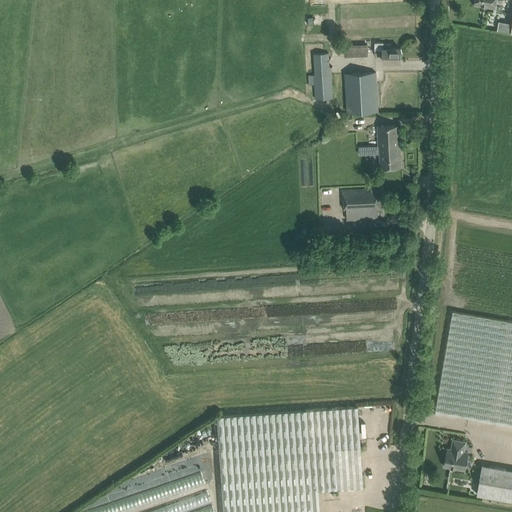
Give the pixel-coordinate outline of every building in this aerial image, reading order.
[(402,61),(401,46),(392,47),(391,44),(384,44),(384,42),(375,42),(375,47),(375,55),(383,55),(383,62),(402,61)] [(315,84),(315,98),(333,97),(331,66),(330,66),(329,52),(314,53),(315,74),(309,75),(309,84),(315,84)] [(379,109),(377,71),(345,73),(347,111),(379,109)] [(399,145),(398,125),(377,126),(380,168),(401,167),(400,145),(399,145)] [(359,135),(327,137),(329,179),(362,177),(359,135)] [(371,192),(371,188),(341,190),(342,198),(345,198),(345,205),(344,205),(345,211),(347,211),(347,219),(378,217),(377,209),(382,209),(382,198),(380,198),(380,192),(371,192)] [(511,320),(453,311),(436,412),(511,425),(511,320)] [(319,511),(318,489),(363,486),(357,406),(282,411),(216,416),(223,511),(319,511)] [(445,465),(465,469),(468,452),(464,451),(465,442),(454,440),(452,449),(448,449),(445,465)] [(511,469),(482,464),(477,494),(511,499),(511,469)]
